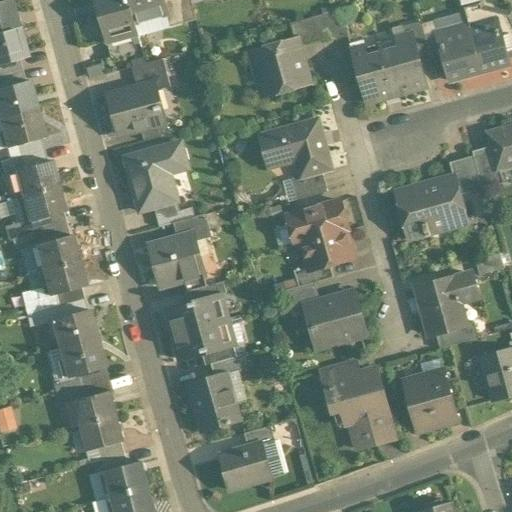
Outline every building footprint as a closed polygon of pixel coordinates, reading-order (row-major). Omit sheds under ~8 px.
[(4,2),(0,2),(0,33),(18,29),(10,2),(11,1),(10,0),(4,2)] [(141,0),(100,0),(109,36),(148,25),(146,17),(141,0)] [(141,0),(146,17),(173,9),(171,0),(141,0)] [(507,8),(477,14),(493,73),(511,68),(511,25),(511,26),(507,8)] [(467,80),(493,73),(477,14),(451,22),(467,80)] [(423,26),(398,32),(414,95),(440,90),(423,26)] [(18,29),(0,33),(0,64),(19,59),(26,57),(26,56),(25,56),(18,29)] [(374,105),(414,95),(398,32),(358,43),(374,105)] [(312,43),(268,58),(275,106),(319,91),(312,43)] [(19,59),(0,64),(0,76),(22,71),(19,59)] [(0,76),(0,89),(26,82),(22,71),(0,76)] [(0,89),(0,120),(36,110),(28,82),(0,89)] [(161,83),(122,96),(134,140),(165,131),(174,130),(161,83)] [(36,110),(0,120),(8,149),(17,146),(41,140),(44,139),(36,110)] [(337,123),(276,140),(282,170),(310,166),(313,181),(347,171),(337,123)] [(511,133),(488,139),(499,177),(511,173),(511,133)] [(41,140),(17,146),(21,158),(44,151),(41,140)] [(140,164),(155,218),(188,209),(182,182),(201,177),(193,148),(140,164)] [(21,158),(1,163),(4,175),(16,171),(47,163),(44,151),(21,158)] [(47,163),(16,171),(23,197),(57,187),(50,162),(47,163)] [(16,171),(4,175),(11,200),(23,197),(16,171)] [(460,178),(403,194),(416,245),(436,240),(434,226),(451,221),(453,231),(473,227),(460,178)] [(57,187),(23,197),(29,221),(29,222),(29,223),(64,214),(65,213),(64,212),(57,187)] [(11,200),(10,200),(17,225),(18,225),(29,222),(29,221),(23,197),(11,200)] [(351,203),(302,221),(309,246),(360,232),(351,203)] [(64,214),(29,223),(29,222),(18,225),(21,237),(67,225),(64,214)] [(21,237),(18,225),(17,225),(3,229),(6,241),(12,240),(21,237)] [(67,225),(21,237),(24,247),(25,250),(36,247),(36,245),(70,236),(67,225)] [(360,232),(309,246),(314,269),(366,257),(360,232)] [(167,244),(172,289),(212,278),(201,234),(167,244)] [(70,236),(36,245),(36,247),(43,271),(78,262),(78,261),(71,238),(72,237),(71,236),(70,236)] [(21,237),(12,240),(15,249),(24,247),(21,237)] [(43,271),(36,247),(25,250),(31,274),(43,271)] [(78,262),(43,271),(47,287),(50,297),(56,295),(81,289),(85,287),(85,286),(84,286),(78,263),(78,262)] [(43,271),(31,274),(36,290),(47,287),(43,271)] [(478,272),(422,294),(439,347),(470,338),(463,314),(486,306),(478,272)] [(36,290),(22,294),(27,315),(59,307),(56,295),(50,297),(47,287),(36,290)] [(81,289),(56,295),(59,307),(84,300),(81,289)] [(362,292),(321,309),(328,338),(332,357),(372,347),(362,292)] [(84,300),(59,307),(62,318),(87,312),(84,300)] [(181,315),(186,338),(241,323),(237,301),(181,315)] [(59,307),(27,315),(30,327),(52,321),(62,318),(59,307)] [(62,318),(52,321),(52,323),(53,322),(60,350),(96,340),(90,317),(89,313),(89,312),(89,311),(87,312),(62,318)] [(241,323),(186,338),(194,359),(244,342),(241,323)] [(96,340),(60,350),(67,377),(67,378),(79,375),(102,369),(104,368),(104,367),(103,367),(96,340)] [(60,350),(43,354),(51,382),(65,378),(67,378),(67,377),(60,350)] [(511,355),(489,361),(499,409),(511,405),(511,355)] [(102,369),(79,375),(82,387),(105,380),(102,369)] [(385,370),(341,380),(360,457),(395,448),(392,434),(400,431),(385,370)] [(452,372),(407,383),(422,439),(467,426),(452,372)] [(79,375),(67,378),(65,378),(68,390),(82,387),(79,375)] [(65,378),(51,382),(54,394),(68,390),(65,378)] [(105,380),(82,387),(85,398),(108,392),(105,380)] [(227,380),(200,390),(212,436),(255,423),(252,398),(232,407),(227,380)] [(68,390),(54,394),(57,406),(74,401),(85,398),(82,387),(68,390)] [(85,398),(74,401),(75,402),(76,406),(82,427),(117,417),(114,406),(110,393),(111,393),(110,391),(85,398)] [(9,408),(0,410),(0,433),(15,429),(9,408)] [(117,417),(82,427),(88,451),(88,453),(100,450),(123,443),(124,443),(124,441),(124,442),(117,417)] [(123,443),(100,450),(103,461),(126,455),(123,443)] [(100,450),(88,453),(92,464),(103,461),(100,450)] [(271,452),(223,467),(233,502),(281,488),(271,452)] [(126,455),(103,461),(106,472),(129,466),(126,455)] [(113,498),(149,488),(142,464),(143,464),(142,462),(129,466),(106,472),(105,472),(106,474),(113,498)] [(106,474),(90,478),(96,503),(99,502),(113,498),(106,474)] [(155,511),(149,488),(113,498),(116,511),(155,511)] [(116,511),(113,498),(99,502),(98,509),(98,511),(116,511)] [(453,503),(421,511),(454,511),(453,505),(454,504),(453,503)]
